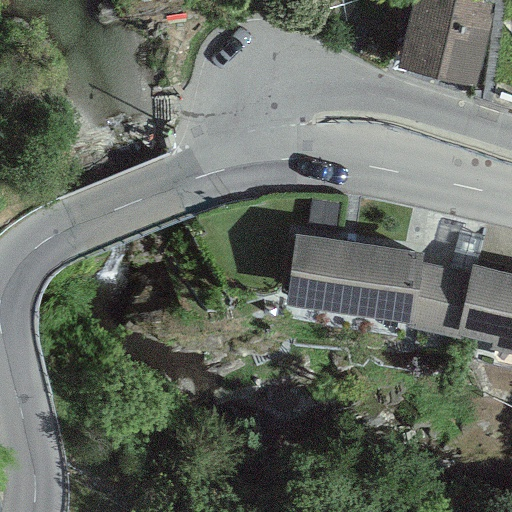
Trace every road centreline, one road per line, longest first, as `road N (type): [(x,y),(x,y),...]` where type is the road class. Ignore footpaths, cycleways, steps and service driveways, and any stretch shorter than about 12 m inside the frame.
road 1 (residential): [(511,137),(299,73),(259,73),(248,110),(256,157)]
road 2 (residential): [(0,296),(45,238),(256,157)]
road 3 (residential): [(256,157),(429,171),(511,193)]
road 4 (residential): [(30,511),(31,455),(0,321)]
